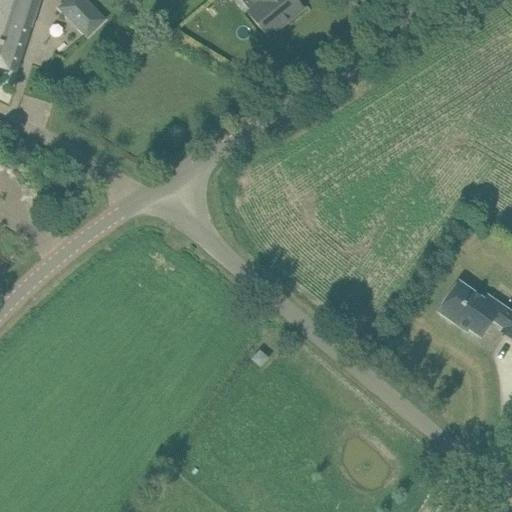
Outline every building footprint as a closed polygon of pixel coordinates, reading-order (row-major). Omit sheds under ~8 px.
[(0,0),(0,67),(16,73),(39,0),(0,0)] [(84,0),(67,0),(59,8),(87,37),(104,20),(84,0)] [(247,13),(267,38),(302,9),(294,0),(257,0),(260,3),(247,13)] [(497,310),(458,283),(437,312),(456,325),(457,323),(479,338),(491,321),(502,329),(500,332),(511,340),(511,314),(500,306),(497,310)] [(257,350),(249,359),(260,368),(268,359),(257,350)]
